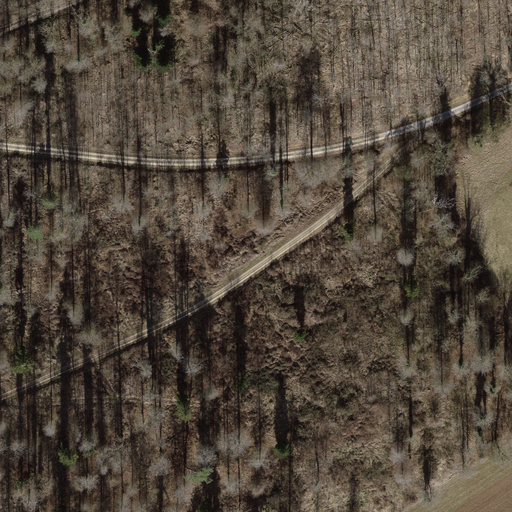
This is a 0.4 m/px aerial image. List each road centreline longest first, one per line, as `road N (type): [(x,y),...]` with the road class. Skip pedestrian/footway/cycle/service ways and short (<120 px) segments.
road 1 (track): [(441,118),(330,215),(209,300),(0,398)]
road 2 (track): [(0,144),(215,161),(341,144),(441,118)]
